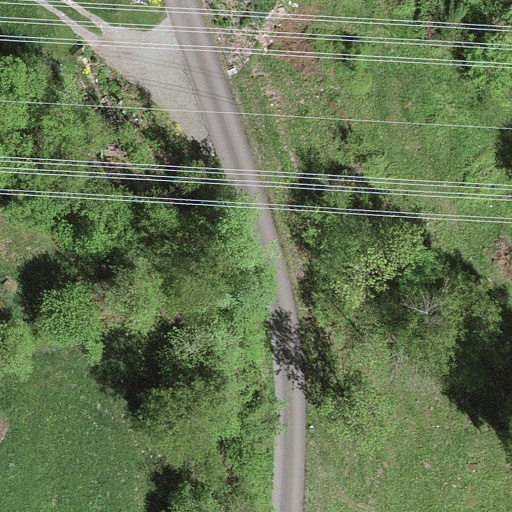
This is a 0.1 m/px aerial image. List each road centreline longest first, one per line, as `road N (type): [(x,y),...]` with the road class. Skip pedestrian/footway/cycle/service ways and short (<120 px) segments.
road 1 (unclassified): [(174,0),(267,248),(288,350),(286,511)]
road 2 (track): [(50,0),(167,69),(196,72)]
